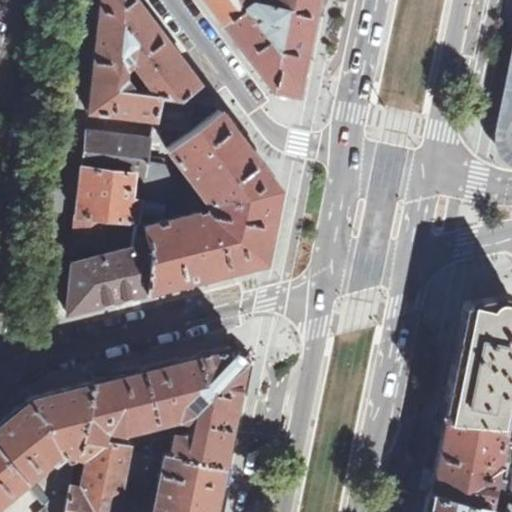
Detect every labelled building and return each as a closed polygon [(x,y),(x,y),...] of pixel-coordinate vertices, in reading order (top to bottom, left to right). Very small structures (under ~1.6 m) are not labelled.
[(174,49),(137,0),(99,0),(88,111),(155,118),(160,96),(181,99),(200,84),(185,63),(174,49)] [(272,90),(298,95),(316,0),(265,0),(265,4),(255,2),(254,0),(205,0),(271,87),(272,90)] [(154,127),(186,133),(190,130),(195,102),(216,104),(200,84),(181,99),(160,96),(155,118),(154,127)] [(511,88),(511,90),(506,120),(502,138),(504,146),(511,155),(511,88)] [(221,272),(265,261),(279,187),(252,151),(218,108),(190,130),(186,133),(166,149),(206,201),(215,202),(213,212),(208,211),(197,214),(195,210),(186,213),(183,207),(182,207),(162,166),(147,164),(145,173),(140,198),(136,221),(133,239),(131,246),(145,248),(147,290),(147,291),(198,278),(214,274),(221,272)] [(145,173),(147,164),(152,141),(85,133),(81,165),(134,171),(145,173)] [(131,197),(134,171),(81,165),(76,215),(112,218),(126,220),(136,221),(140,198),(131,197)] [(104,247),(112,218),(76,215),(71,256),(104,247)] [(136,221),(126,220),(123,238),(133,239),(136,221)] [(145,248),(131,246),(71,261),(66,310),(80,307),(108,300),(113,299),(113,298),(114,298),(115,299),(136,293),(147,290),(145,248)] [(511,424),(511,300),(511,296),(487,300),(467,304),(456,359),(443,420),(511,424)] [(150,449),(224,463),(231,425),(245,359),(230,345),(150,365),(92,380),(90,381),(79,435),(123,443),(124,438),(119,437),(120,429),(176,416),(188,418),(186,427),(172,424),(164,429),(154,432),(151,435),(149,439),(148,448),(150,449)] [(79,435),(90,381),(31,396),(27,399),(26,401),(20,406),(18,406),(10,413),(0,420),(0,449),(24,479),(51,456),(53,458),(61,451),(77,448),(79,435)] [(429,490),(504,511),(511,481),(494,478),(497,460),(511,463),(511,424),(443,420),(429,490)] [(130,479),(144,482),(150,449),(148,448),(123,443),(79,435),(77,448),(75,457),(86,459),(81,486),(70,483),(67,498),(65,506),(94,511),(116,511),(125,471),(131,472),(130,479)] [(24,479),(0,449),(0,508),(14,497),(9,491),(24,479)] [(152,511),(213,511),(224,463),(150,449),(144,482),(141,499),(142,503),(153,506),(152,511)] [(44,504),(45,505),(50,511),(63,511),(65,506),(67,498),(61,490),(44,504)] [(504,511),(429,490),(424,511),(504,511)]
